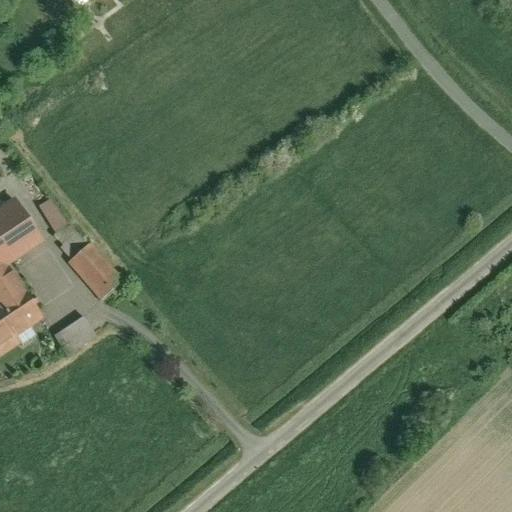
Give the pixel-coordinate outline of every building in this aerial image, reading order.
[(62,0),(74,14),(92,0),(102,0),(104,2),(107,0),(62,0)] [(57,199),(43,205),(58,234),(71,227),(57,199)] [(16,200),(0,210),(0,355),(46,325),(11,272),(48,247),(16,200)] [(88,251),(68,269),(102,307),(123,288),(88,251)] [(82,324),(54,344),(67,363),(95,344),(82,324)]
